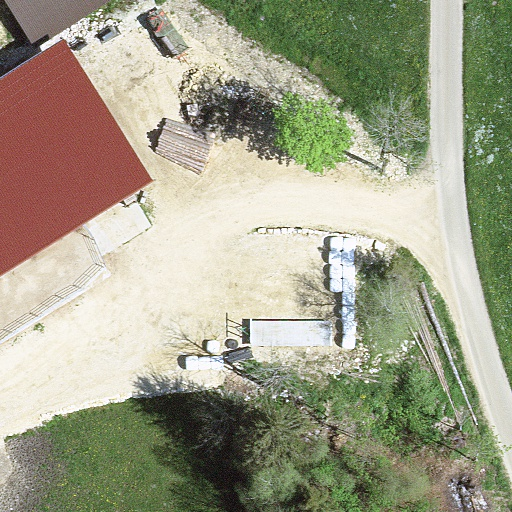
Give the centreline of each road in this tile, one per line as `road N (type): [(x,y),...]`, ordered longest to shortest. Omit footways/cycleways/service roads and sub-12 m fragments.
road 1 (track): [(511,422),(469,309),(443,0)]
road 2 (track): [(461,236),(279,163),(121,144)]
